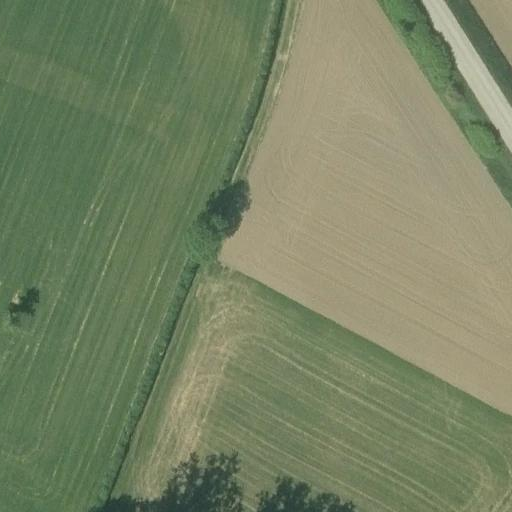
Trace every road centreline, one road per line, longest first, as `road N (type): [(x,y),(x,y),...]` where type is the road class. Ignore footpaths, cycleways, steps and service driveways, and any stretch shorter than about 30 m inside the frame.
road 1 (track): [(293,0),(278,71),(108,511)]
road 2 (unclassified): [(430,0),(511,130)]
